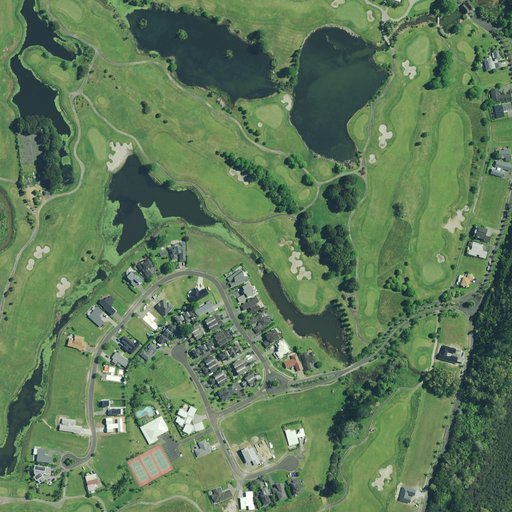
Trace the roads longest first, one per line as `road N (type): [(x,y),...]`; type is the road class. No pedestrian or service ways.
road 1 (residential): [(271,377),(215,282),(191,272),(168,278),(96,357),(93,442),(83,458)]
road 2 (unclassified): [(471,312),(469,359),(423,511)]
road 3 (residential): [(366,359),(413,310),(463,300)]
